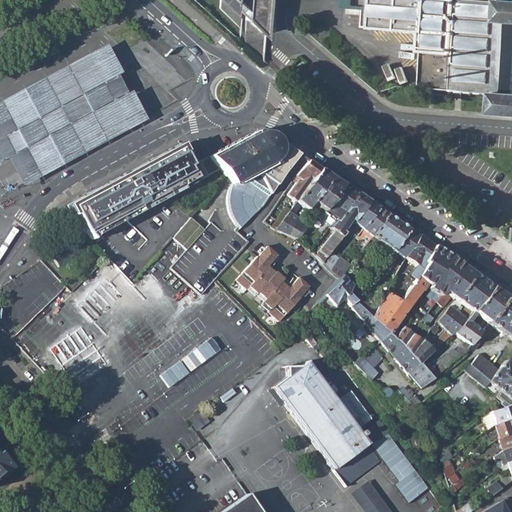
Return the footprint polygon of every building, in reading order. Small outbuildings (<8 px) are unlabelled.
[(217,0),(222,4),(222,10),(243,29),(244,8),(248,12),(248,19),(266,36),(268,0),(217,0)] [(494,94),(501,0),(500,0),(343,0),(342,25),(424,31),(420,88),(494,94)] [(511,1),(501,0),(494,94),(493,113),(511,114),(511,1)] [(101,56),(0,110),(0,133),(2,137),(0,137),(0,160),(11,154),(22,176),(133,116),(101,56)] [(263,135),(257,137),(256,135),(251,135),(250,134),(208,158),(219,170),(231,182),(231,183),(229,186),(229,187),(227,193),(227,197),(227,203),(227,205),(228,208),(228,211),(229,214),(230,217),(232,220),(234,223),(236,225),(236,226),(238,228),(239,229),(240,229),(241,228),(245,224),(259,209),(299,156),(287,147),(283,145),(278,146),(277,143),(275,140),(269,136),(263,135)] [(179,145),(70,204),(76,215),(84,232),(92,240),(96,237),(219,170),(208,158),(190,165),(179,145)] [(286,195),(295,202),(319,169),(307,161),(295,178),(299,182),(298,184),(295,182),(286,195)] [(275,230),(296,239),(309,227),(293,215),(300,206),(306,210),(311,202),(321,210),(316,214),(318,216),(324,211),(342,185),(319,169),(295,202),(289,210),(275,230)] [(328,218),(334,223),(355,193),(342,185),(324,211),(318,216),(314,221),(317,224),(326,215),(329,217),(328,218)] [(333,233),(341,238),(345,234),(342,232),(350,221),(353,223),(360,214),(359,214),(368,202),(355,193),(334,223),(329,229),(333,233)] [(347,230),(355,237),(356,235),(377,208),(368,202),(359,214),(360,214),(353,223),(347,230)] [(275,230),(289,210),(284,207),(271,227),(275,230)] [(365,232),(371,236),(386,214),(377,208),(356,235),(360,239),(365,232)] [(376,250),(388,259),(409,230),(386,214),(371,236),(381,243),(378,247),(376,250)] [(181,246),(200,225),(190,216),(172,238),(181,246)] [(195,290),(243,235),(235,229),(220,229),(210,221),(204,228),(200,225),(181,246),(186,250),(170,267),(195,290)] [(386,266),(391,270),(396,263),(392,260),(394,257),(395,257),(397,254),(405,259),(419,236),(409,230),(388,259),(382,267),(384,269),(386,266)] [(341,238),(333,233),(319,251),(319,253),(316,256),(323,264),(341,238)] [(215,280),(249,240),(243,235),(195,290),(201,296),(215,280)] [(405,259),(408,260),(422,237),(419,235),(419,236),(405,259)] [(369,240),(378,247),(381,243),(371,236),(369,240)] [(422,237),(408,260),(411,263),(413,263),(413,261),(417,264),(418,267),(422,270),(419,273),(412,283),(414,285),(412,289),(410,287),(408,290),(404,295),(409,298),(407,301),(412,305),(420,293),(423,292),(428,285),(431,286),(448,256),(433,245),(432,245),(422,237)] [(98,246),(116,264),(124,257),(106,238),(98,246)] [(60,248),(71,259),(80,253),(71,240),(60,248)] [(311,251),(314,254),(319,249),(318,248),(320,246),(317,244),(311,251)] [(258,292),(265,298),(263,302),(270,309),(267,312),(277,321),(299,298),(298,297),(308,286),(298,277),(296,280),(294,278),(289,284),(291,285),(288,288),(281,282),(283,278),(276,271),(275,272),(267,266),(270,263),(272,265),(277,259),(275,258),(277,255),(267,246),(257,257),(256,256),(235,279),(246,290),(249,286),(257,293),(258,292)] [(51,254),(60,267),(71,259),(60,248),(51,254)] [(429,290),(436,294),(438,296),(461,265),(448,256),(431,286),(429,290)] [(450,297),(454,300),(472,274),(471,272),(461,265),(438,296),(436,300),(434,303),(438,305),(443,306),(450,297)] [(136,279),(138,277),(132,270),(127,275),(134,282),(136,279)] [(444,331),(428,350),(421,340),(419,342),(409,355),(417,364),(418,365),(422,361),(452,333),(453,333),(465,321),(466,319),(471,313),(490,287),(478,279),(478,278),(476,277),(472,274),(454,300),(451,303),(429,330),(433,334),(437,329),(436,328),(438,324),(444,331)] [(356,279),(353,276),(349,283),(342,277),(340,280),(339,279),(324,296),(318,303),(321,305),(323,306),(326,308),(328,308),(331,309),(336,308),(334,306),(342,299),(355,314),(353,316),(354,317),(355,318),(357,319),(360,320),(380,343),(389,334),(372,319),(367,314),(357,304),(347,294),(352,287),(356,279)] [(347,294),(357,304),(361,299),(362,296),(352,287),(347,294)] [(465,321),(453,333),(465,342),(454,351),(453,349),(425,372),(428,376),(433,372),(436,376),(468,351),(504,297),(490,287),(471,313),(482,318),(475,328),(465,321)] [(372,319),(389,334),(412,305),(407,301),(409,298),(404,295),(399,302),(389,295),(372,319)] [(491,327),(500,334),(500,335),(500,337),(502,338),(503,339),(504,339),(505,338),(506,337),(511,341),(511,301),(504,297),(468,351),(470,350),(474,349),(476,348),(478,346),(491,327)] [(357,304),(367,314),(370,308),(361,299),(357,304)] [(440,310),(437,308),(432,305),(421,322),(426,326),(428,325),(440,310)] [(416,330),(421,322),(417,319),(411,326),(416,330)] [(394,339),(402,348),(412,336),(402,328),(394,339)] [(380,343),(396,362),(406,352),(402,348),(394,339),(389,334),(380,343)] [(409,355),(419,342),(412,336),(402,348),(406,352),(409,355)] [(360,357),(372,369),(382,359),(373,349),(372,348),(360,357)] [(396,362),(406,373),(417,364),(409,355),(406,352),(396,362)] [(503,405),(505,406),(511,403),(511,362),(511,365),(504,360),(497,370),(478,354),(477,356),(470,364),(463,370),(484,387),(488,382),(500,392),(496,397),(504,403),(503,405)] [(352,363),(369,380),(376,373),(372,369),(360,357),(352,363)] [(332,470),(333,470),(349,457),(366,445),(367,444),(366,443),(365,443),(306,363),(306,362),(305,361),(270,387),(271,389),(272,388),(332,468),(331,469),(332,470)] [(406,373),(419,389),(431,379),(428,376),(425,372),(422,369),(418,365),(417,364),(406,373)] [(396,391),(407,402),(412,397),(401,387),(396,391)] [(380,392),(386,398),(393,393),(389,388),(384,388),(380,392)] [(386,398),(398,410),(407,403),(407,402),(396,391),(393,393),(386,398)] [(398,410),(404,416),(419,404),(413,397),(412,397),(407,402),(407,403),(398,410)] [(511,403),(505,406),(489,413),(493,425),(511,416),(511,403)] [(376,422),(377,423),(380,420),(383,418),(375,408),(369,413),(376,422)] [(484,416),(488,429),(493,425),(489,413),(484,416)] [(190,418),(194,429),(203,425),(199,414),(190,418)] [(494,431),(498,441),(511,432),(511,416),(493,425),(494,431)] [(380,420),(377,423),(376,422),(364,431),(374,443),(370,446),(388,471),(394,466),(403,477),(396,482),(392,485),(406,504),(428,488),(387,433),(389,432),(380,420)] [(511,432),(498,441),(501,450),(511,445),(511,432)] [(362,473),(378,461),(366,445),(349,457),(362,473)] [(503,455),(505,463),(511,459),(511,445),(501,450),(492,457),(495,461),(503,455)] [(345,486),(362,473),(349,457),(333,470),(345,486)] [(500,481),(503,486),(511,479),(511,459),(505,463),(509,474),(500,481)] [(394,466),(388,471),(396,482),(403,477),(394,466)] [(457,481),(459,485),(465,481),(462,477),(457,481)] [(485,488),(491,495),(500,489),(494,481),(485,488)] [(390,511),(367,482),(351,494),(363,511),(390,511)] [(259,511),(247,493),(219,511),(259,511)] [(470,500),(461,507),(465,511),(469,511),(475,508),(472,504),(470,500)] [(479,511),(478,511),(504,511),(498,501),(479,511)]
